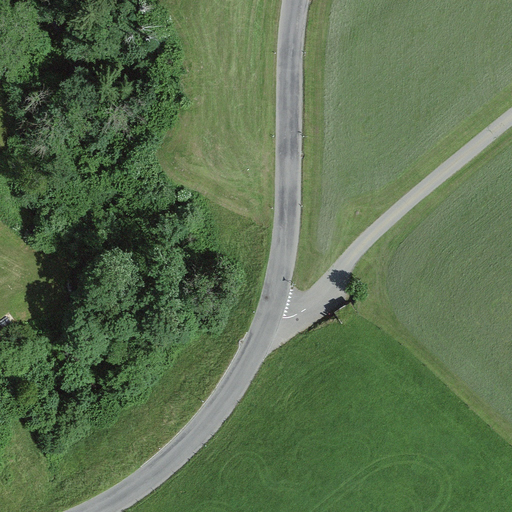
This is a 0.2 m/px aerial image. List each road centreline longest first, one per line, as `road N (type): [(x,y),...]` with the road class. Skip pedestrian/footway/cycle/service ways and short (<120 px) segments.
road 1 (unclassified): [(270,315),(283,318),(313,303),(401,208),(511,117)]
road 2 (tertiary): [(270,315),(284,257),(297,0)]
road 3 (tertiary): [(93,511),(145,482),(198,435),(270,315)]
